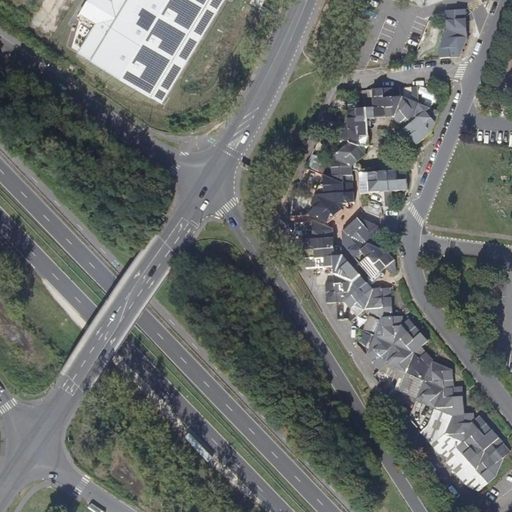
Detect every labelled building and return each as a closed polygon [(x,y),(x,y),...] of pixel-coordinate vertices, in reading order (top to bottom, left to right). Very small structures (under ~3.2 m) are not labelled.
[(432,14),(432,21),(446,20),(447,29),(440,49),(440,59),(460,57),(468,38),(465,10),(446,11),(446,13),(432,14)] [(390,107),(394,97),(393,88),(373,90),(374,108),(348,110),(348,120),(340,139),(330,163),(325,176),(309,215),(329,223),(344,210),(338,204),(355,203),(352,166),(367,155),(360,147),(371,146),(368,119),(386,118),(386,108),(390,107)] [(401,97),(394,97),(390,107),(386,108),(386,118),(394,117),(403,97),(401,97)] [(432,132),(440,112),(419,104),(403,97),(394,117),(417,145),(432,132)] [(510,105),(484,101),(483,107),(484,109),(509,112),(510,105)] [(307,169),(325,176),(330,163),(312,155),(307,169)] [(408,190),(409,189),(407,170),(360,174),(362,194),(408,190)] [(386,269),(390,265),(395,260),(389,252),(372,245),(379,227),(359,218),(343,232),(343,244),(370,275),(374,280),(386,269)] [(371,286),(365,280),(344,255),(335,256),(333,230),(313,221),(313,222),(314,240),(305,240),(307,269),(316,268),(334,267),(335,283),(326,284),(328,304),(337,303),(346,302),(358,316),(365,310),(383,318),(376,336),(365,352),(380,371),(388,365),(407,373),(399,391),(418,399),(410,419),(428,427),(421,433),(440,454),(449,458),(447,462),(469,487),(479,491),(497,476),(504,458),(511,452),(481,416),(475,421),(474,413),(466,414),(464,387),(454,388),(453,370),(433,362),(434,360),(422,347),(429,341),(410,319),(404,324),(403,316),(394,317),(392,288),(373,290),(371,286)] [(396,272),(390,265),(386,269),(392,275),(396,272)] [(376,282),(374,280),(370,275),(365,280),(371,286),(376,282)] [(360,341),(370,344),(373,332),(363,329),(360,341)]
